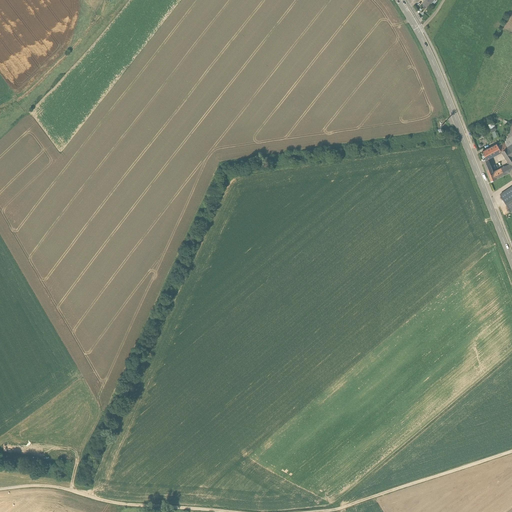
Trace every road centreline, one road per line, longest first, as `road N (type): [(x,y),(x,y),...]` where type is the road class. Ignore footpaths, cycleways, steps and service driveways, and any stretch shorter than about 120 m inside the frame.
road 1 (secondary): [(399,0),(441,81),(511,262)]
road 2 (track): [(0,488),(52,486),(110,501),(233,511)]
road 3 (track): [(312,511),(511,450)]
